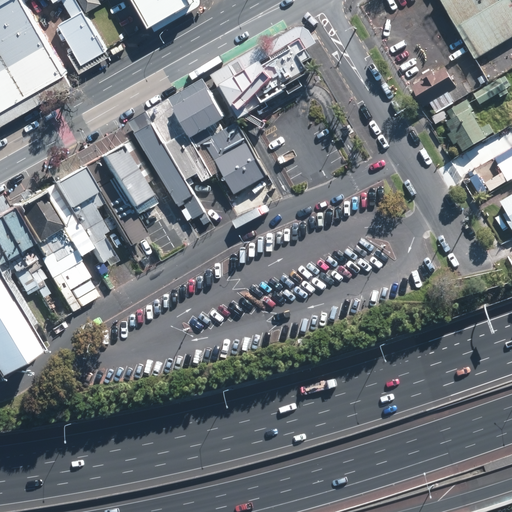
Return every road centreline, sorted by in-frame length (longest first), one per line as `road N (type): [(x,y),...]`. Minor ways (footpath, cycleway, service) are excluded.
road 1 (motorway): [(64,483),(225,450),(511,361)]
road 2 (motorway): [(511,405),(324,466),(144,511)]
road 3 (residential): [(474,267),(316,0)]
road 4 (primary): [(0,159),(250,19)]
